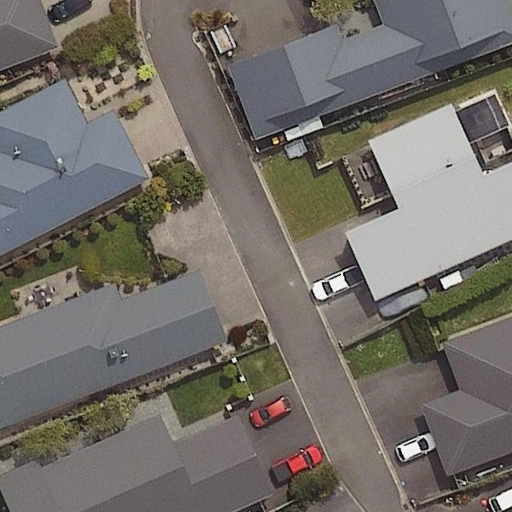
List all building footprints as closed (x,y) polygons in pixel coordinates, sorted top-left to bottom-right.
[(0,0),(0,66),(60,44),(43,0),(0,0)] [(333,27),(227,67),(254,139),(511,42),(511,18),(505,0),(370,0),(381,27),(339,43),(333,27)] [(0,251),(151,174),(116,106),(90,119),(68,75),(0,109),(0,143),(3,149),(0,151),(0,251)] [(373,306),(511,243),(511,164),(480,178),(449,108),(368,144),(399,213),(342,238),(373,306)] [(0,425),(229,338),(201,265),(125,294),(119,279),(0,324),(0,425)] [(511,318),(441,346),(458,393),(419,408),(446,478),(511,453),(511,318)] [(228,511),(276,491),(240,411),(177,439),(164,410),(4,481),(17,511),(228,511)]
